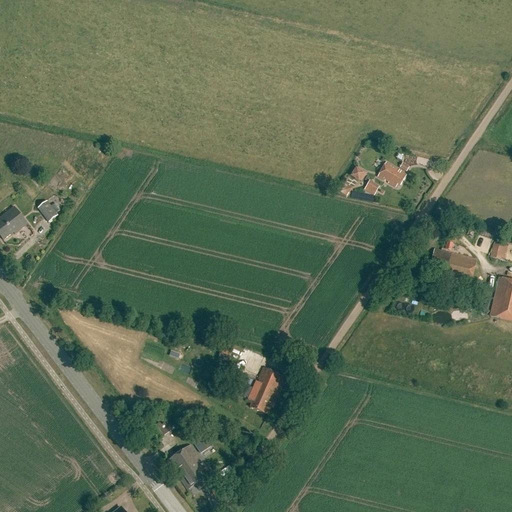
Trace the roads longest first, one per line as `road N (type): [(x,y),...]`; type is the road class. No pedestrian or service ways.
road 1 (track): [(511,86),(222,511)]
road 2 (primary): [(177,511),(0,280)]
